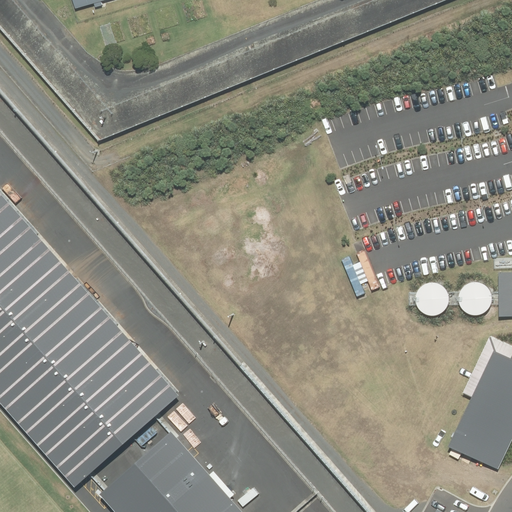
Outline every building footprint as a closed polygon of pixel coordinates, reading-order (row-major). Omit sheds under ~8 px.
[(158,416),(184,392),(0,183),(0,391),(81,484),(93,474),(158,416)] [(511,273),(503,273),(504,318),(511,317),(511,273)] [(448,284),(443,281),(438,280),(432,281),(427,283),(423,287),(420,292),(419,297),(420,303),(423,308),(427,312),(433,314),(439,315),(444,313),(449,310),(453,305),(454,299),(454,294),(452,289),(448,284)] [(490,285),(485,282),(479,281),(474,281),(469,284),(465,288),(462,293),(461,298),(462,304),(465,309),(469,313),(474,315),(480,315),(486,314),(491,311),(494,306),(496,300),(496,294),(493,289),(490,285)] [(511,350),(498,344),(451,443),(501,467),(511,444),(511,350)] [(250,511),(178,430),(174,434),(108,492),(126,511),(250,511)]
